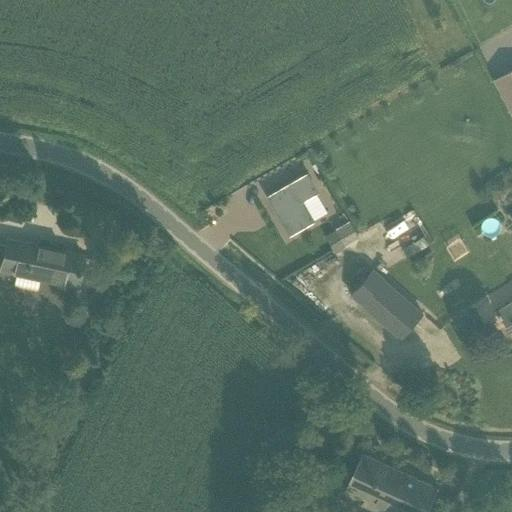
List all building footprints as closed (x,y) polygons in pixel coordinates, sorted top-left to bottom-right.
[(511,70),(495,79),(511,113),(511,70)] [(307,173),(265,197),(288,237),(314,222),(302,202),(318,193),(307,173)] [(332,248),(357,236),(351,223),(326,236),(332,248)] [(0,256),(3,257),(0,267),(0,272),(77,288),(79,277),(83,257),(6,241),(5,247),(0,245),(0,256)] [(402,339),(423,315),(371,270),(350,295),(402,339)] [(511,302),(497,312),(507,328),(511,324),(511,302)] [(69,369),(61,390),(78,397),(86,375),(69,369)] [(363,507),(374,511),(427,511),(438,490),(363,455),(346,492),(366,501),(363,507)]
